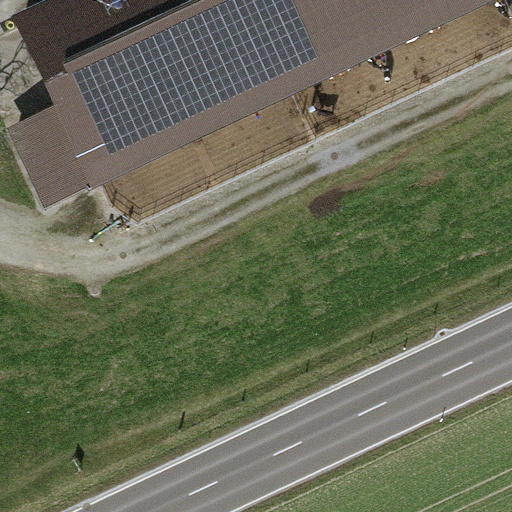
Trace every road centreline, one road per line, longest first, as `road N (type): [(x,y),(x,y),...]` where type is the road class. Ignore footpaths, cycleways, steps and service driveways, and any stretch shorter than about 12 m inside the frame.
road 1 (track): [(0,246),(110,273),(511,83)]
road 2 (secondary): [(156,511),(511,345)]
